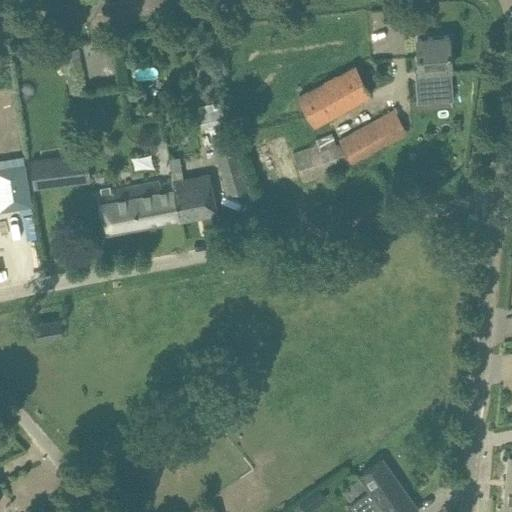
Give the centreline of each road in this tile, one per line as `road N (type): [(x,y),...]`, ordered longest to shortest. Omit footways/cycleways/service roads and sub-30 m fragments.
road 1 (residential): [(0,294),(496,199)]
road 2 (tertiary): [(466,511),(496,213)]
road 3 (tertiary): [(496,199),(511,24)]
road 4 (residential): [(108,511),(0,391)]
